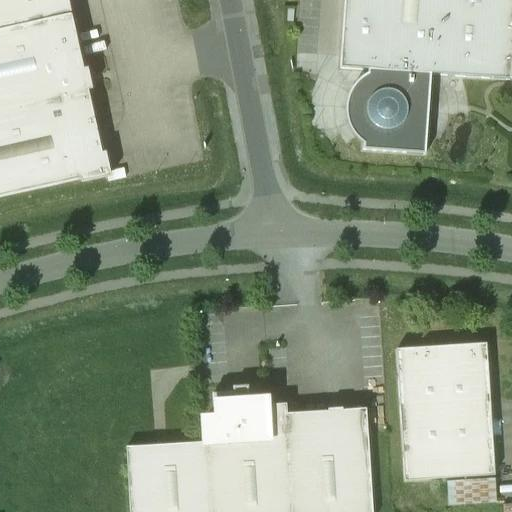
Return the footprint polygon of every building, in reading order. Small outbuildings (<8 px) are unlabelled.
[(62,0),(0,0),(0,197),(106,174),(87,92),(91,91),(87,71),(79,73),(62,0)] [(511,0),(345,0),(341,68),(368,70),(430,74),(511,80),(511,0)] [(425,156),(430,74),(368,70),(367,76),(361,80),(357,85),(353,89),(350,95),(348,102),(347,110),(347,117),(349,123),(351,130),(354,136),(359,140),(363,144),(362,151),(425,156)] [(486,345),(396,351),(404,483),(494,477),(486,345)] [(205,444),(126,449),(129,511),(372,511),(366,410),(270,416),(269,396),(235,398),(234,394),(212,396),(214,429),(205,430),(205,444)] [(494,480),(446,483),(447,507),(496,504),(494,480)]
